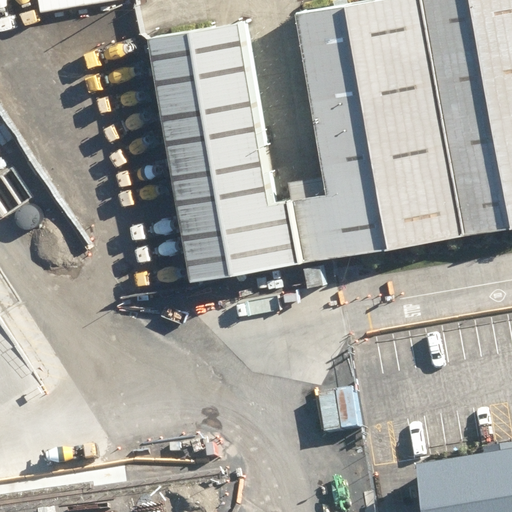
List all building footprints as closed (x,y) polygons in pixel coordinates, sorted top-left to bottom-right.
[(32,21),(51,19),(48,0),(0,0),(0,18),(6,65),(38,60),(32,21)] [(166,34),(205,277),(511,227),(511,0),(368,0),(356,2),(355,0),(343,0),(342,0),(343,5),(315,9),(342,175),(301,182),(303,198),(288,200),(260,20),(166,34)] [(194,275),(175,195),(125,207),(134,246),(168,238),(178,279),(194,275)] [(374,295),(348,299),(358,359),(384,355),(374,295)] [(0,331),(28,329),(26,306),(0,308),(0,331)] [(442,470),(448,511),(511,511),(511,448),(493,451),(496,461),(442,470)]
